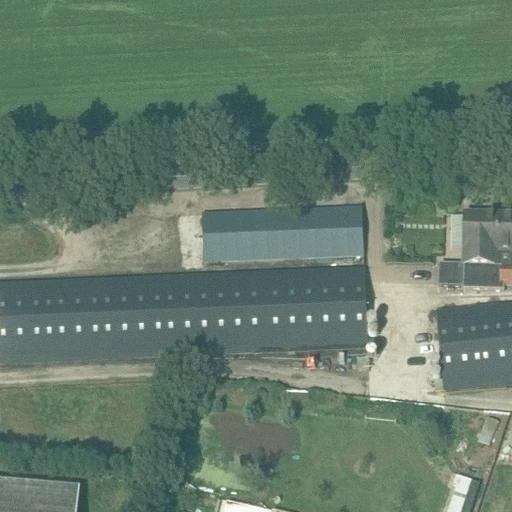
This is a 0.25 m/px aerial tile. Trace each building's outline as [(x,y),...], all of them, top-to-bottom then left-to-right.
[(364,258),(362,209),(202,215),(204,264),(364,258)] [(466,289),(466,292),(501,292),(501,287),(502,268),(498,268),(499,217),(468,216),(466,267),(466,289)] [(511,217),(499,217),(498,268),(502,268),(511,267),(511,217)] [(250,271),(362,268),(362,260),(250,263),(250,271)] [(440,266),(439,288),(466,289),(466,267),(440,266)] [(511,267),(502,268),(501,287),(511,287),(511,267)] [(91,282),(0,286),(0,362),(94,358),(368,347),(365,291),(364,271),(91,282)] [(511,305),(435,314),(444,392),(511,384),(511,305)] [(369,371),(368,359),(357,360),(357,372),(369,371)] [(0,511),(78,511),(80,490),(0,483),(0,511)] [(364,490),(357,489),(352,508),(359,510),(364,490)] [(459,511),(462,503),(452,500),(448,511),(459,511)]
